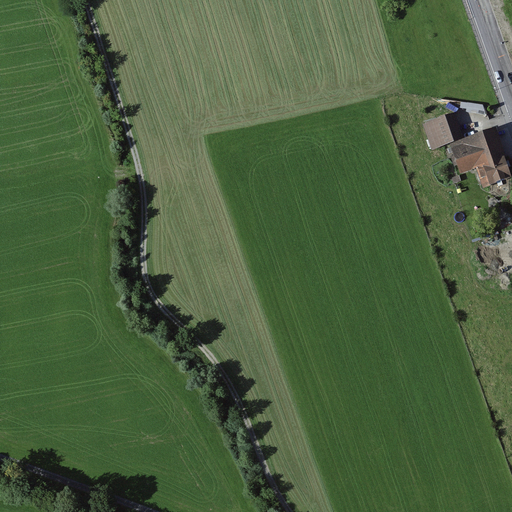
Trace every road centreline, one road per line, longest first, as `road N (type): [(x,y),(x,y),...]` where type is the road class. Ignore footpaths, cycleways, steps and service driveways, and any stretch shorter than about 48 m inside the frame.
road 1 (track): [(285,511),(223,378),(145,290),(140,177),(84,0)]
road 2 (track): [(0,458),(145,511)]
